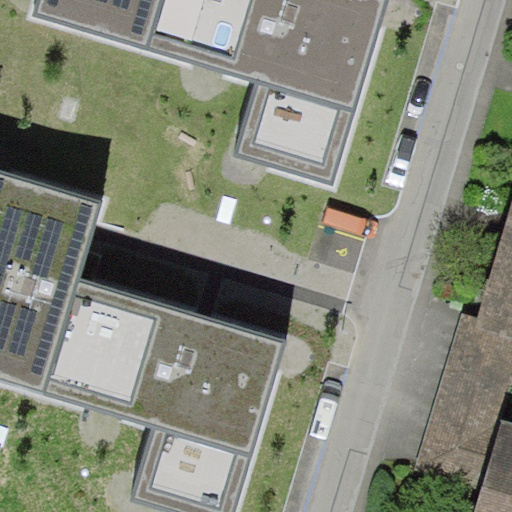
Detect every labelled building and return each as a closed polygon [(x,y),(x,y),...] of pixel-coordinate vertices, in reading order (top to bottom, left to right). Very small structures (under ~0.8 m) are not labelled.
[(34,0),(30,15),(147,49),(161,0),(34,0)] [(387,0),(161,0),(147,49),(256,81),(234,154),(334,183),(387,0)] [(511,197),(474,327),(511,337),(511,197)] [(186,307),(0,254),(0,390),(152,436),(186,307)] [(511,511),(511,422),(504,420),(474,511),(511,511)]
